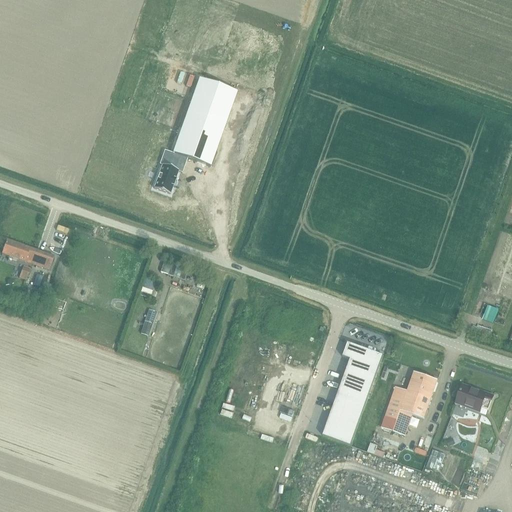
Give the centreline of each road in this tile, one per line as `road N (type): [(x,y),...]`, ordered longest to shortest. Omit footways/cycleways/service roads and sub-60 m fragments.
road 1 (unclassified): [(295,289),(0,184)]
road 2 (residential): [(511,364),(295,289)]
